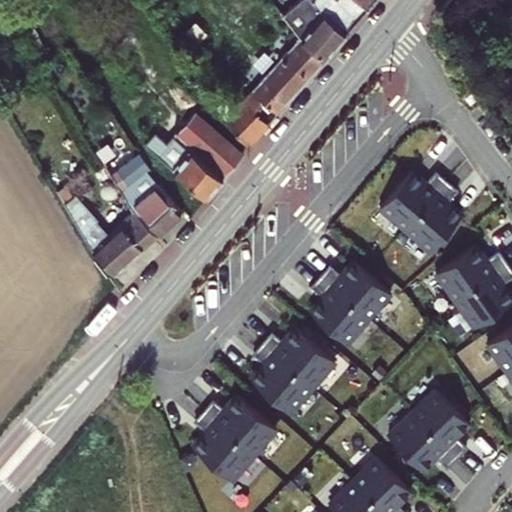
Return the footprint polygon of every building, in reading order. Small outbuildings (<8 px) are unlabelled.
[(0,0),(0,34),(15,26),(0,0)] [(297,0),(283,11),(302,35),(322,59),(344,33),(324,14),(313,0),(297,0)] [(313,0),(324,14),(344,33),(370,0),(313,0)] [(302,35),(253,89),(277,110),(322,59),(302,35)] [(253,89),(227,117),(247,144),(277,110),(253,89)] [(145,142),(205,196),(221,178),(241,151),(195,111),(179,129),(175,126),(173,129),(177,131),(167,140),(156,130),(145,142)] [(140,153),(112,174),(134,210),(156,234),(182,210),(145,170),(149,166),(140,153)] [(382,202),(407,224),(449,176),(438,167),(429,178),(414,165),(382,202)] [(449,176),(407,224),(433,246),(465,209),(449,196),(459,184),(449,176)] [(65,183),(56,188),(64,201),(73,195),(65,183)] [(99,218),(73,195),(64,201),(93,249),(113,272),(156,234),(134,210),(108,233),(99,218)] [(435,270),(455,298),(506,260),(498,249),(486,258),(475,242),(435,270)] [(319,274),(367,315),(389,290),(352,258),(339,273),(328,263),(319,274)] [(511,268),(506,260),(455,298),(474,325),(511,297),(511,293),(502,280),(511,272),(511,268)] [(345,341),(367,315),(319,274),(310,284),(321,294),(308,309),(345,341)] [(511,322),(486,341),(506,368),(511,364),(511,322)] [(270,330),(261,341),(311,384),(334,358),(295,324),(282,340),(270,330)] [(311,384),(261,341),(252,351),(264,361),(250,377),(288,410),(311,384)] [(435,386),(411,410),(456,455),(466,445),(455,435),(469,421),(435,386)] [(212,398),(203,409),(252,452),(275,425),(237,392),(223,408),(212,398)] [(252,452),(203,409),(194,419),(205,429),(191,445),(230,478),(252,452)] [(411,410),(387,433),(421,468),(435,454),(446,465),(456,455),(411,410)] [(376,454),(352,478),(386,511),(405,511),(397,503),(411,489),(376,454)] [(386,511),(352,478),(329,502),(338,511),(386,511)]
